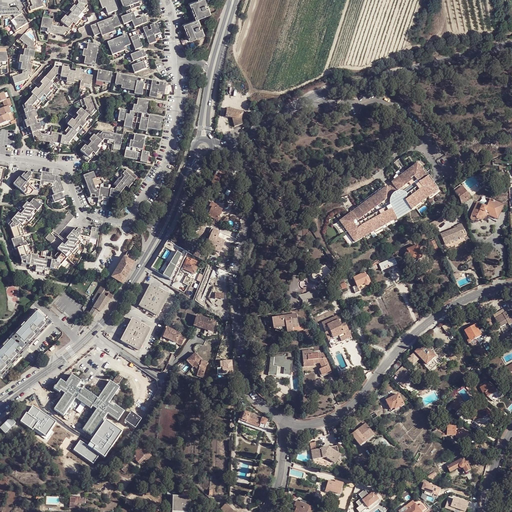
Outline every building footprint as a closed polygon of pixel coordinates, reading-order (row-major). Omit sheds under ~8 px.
[(28,0),(30,5),(29,8),(30,11),(45,7),(42,0),(28,0)] [(83,11),(88,10),(83,0),(71,0),(72,4),(76,3),(74,6),(68,3),(62,9),(67,13),(60,21),(63,26),(59,27),(57,23),(52,23),(52,20),(43,18),(40,31),(46,32),(46,35),(51,36),(51,33),(65,35),(69,30),(74,26),(75,25),(81,22),(81,20),(82,18),(86,17),(86,16),(85,12),(83,11)] [(116,5),(113,6),(112,1),(111,0),(99,0),(103,10),(106,9),(108,14),(109,14),(118,11),(116,5)] [(132,29),(147,23),(145,16),(141,18),(136,8),(141,5),(139,0),(134,0),(135,0),(134,0),(119,0),(125,12),(120,15),(125,25),(129,23),(132,29)] [(188,43),(205,36),(199,20),(212,15),(205,0),(196,0),(197,1),(188,5),(194,22),(182,26),(188,43)] [(29,22),(21,10),(18,8),(18,7),(3,9),(2,4),(0,4),(0,65),(1,65),(7,64),(7,52),(5,51),(0,50),(0,18),(10,19),(15,27),(12,28),(15,31),(29,22)] [(105,37),(116,32),(121,30),(117,20),(113,21),(100,27),(100,25),(94,27),(98,37),(104,35),(105,37)] [(154,37),(160,34),(155,23),(129,35),(136,51),(156,42),(154,37)] [(29,79),(38,45),(31,42),(24,35),(17,41),(19,45),(20,45),(21,45),(22,44),(27,47),(27,50),(22,49),(21,55),(18,56),(17,61),(19,63),(18,68),(22,70),(21,73),(17,74),(16,72),(10,73),(14,83),(29,79)] [(124,48),(130,45),(126,35),(107,43),(112,55),(125,50),(124,48)] [(85,64),(96,66),(97,59),(95,59),(98,45),(90,44),(89,50),(85,49),(84,57),(86,58),(85,64)] [(145,66),(149,64),(143,50),(130,56),(133,61),(130,62),(135,74),(146,69),(145,66)] [(85,88),(90,89),(92,76),(83,75),(83,71),(56,66),(32,92),(34,94),(24,104),(26,110),(24,113),(26,118),(23,120),(25,127),(28,126),(30,132),(32,131),(35,138),(49,142),(48,146),(52,147),(53,145),(59,146),(61,144),(67,144),(96,113),(90,98),(81,101),(82,106),(85,106),(87,109),(85,111),(80,109),(68,122),(68,126),(65,130),(62,130),(62,133),(47,129),(46,131),(46,132),(42,133),(41,129),(42,127),(36,110),(37,108),(48,96),(51,96),(54,92),(52,90),(56,87),(54,84),(57,81),(55,78),(58,75),(62,76),(61,80),(67,81),(66,84),(74,86),(74,83),(81,84),(80,89),(85,91),(85,88)] [(97,82),(108,84),(110,74),(99,72),(97,82)] [(158,92),(165,94),(167,83),(118,74),(116,84),(122,86),(122,89),(135,91),(134,94),(157,98),(158,92)] [(0,125),(10,122),(8,115),(10,115),(8,108),(12,107),(9,99),(5,100),(3,94),(0,94),(0,103),(2,103),(4,108),(0,109),(0,116),(0,118),(0,117),(0,125)] [(147,128),(161,131),(163,118),(150,115),(149,119),(145,118),(149,101),(138,99),(137,106),(134,105),(132,112),(121,110),(119,120),(125,121),(124,127),(146,131),(147,128)] [(225,118),(231,119),(244,122),(245,121),(250,114),(227,110),(225,118)] [(112,146),(111,148),(111,152),(119,153),(120,149),(120,148),(122,138),(100,133),(94,139),(93,138),(88,144),(90,146),(87,149),(85,147),(79,154),(87,160),(92,155),(94,157),(100,151),(98,149),(105,142),(108,142),(107,145),(112,146)] [(129,147),(133,148),(132,151),(126,150),(124,157),(138,160),(140,150),(141,144),(144,144),(145,137),(135,135),(134,141),(130,140),(129,147)] [(140,162),(148,163),(150,153),(142,151),(140,162)] [(416,164),(339,221),(354,243),(406,214),(436,192),(416,164)] [(42,173),(42,175),(28,171),(23,176),(21,177),(13,184),(26,194),(29,191),(27,190),(33,185),(41,185),(40,188),(43,189),(46,187),(50,188),(51,190),(54,195),(52,196),(54,203),(65,199),(62,192),(66,191),(61,181),(60,179),(58,178),(53,177),(53,174),(43,173),(42,173)] [(128,190),(137,179),(127,171),(125,173),(123,171),(120,175),(121,176),(113,186),(115,188),(113,191),(101,189),(98,192),(94,191),(91,182),(95,181),(92,173),(83,177),(90,199),(97,201),(97,205),(101,206),(102,203),(107,204),(109,201),(116,201),(124,190),(128,190)] [(214,185),(212,189),(221,192),(226,180),(225,180),(227,175),(222,174),(222,175),(221,175),(220,177),(216,175),(212,184),(214,185)] [(460,198),(461,205),(471,198),(464,188),(456,193),(460,198)] [(241,197),(237,194),(233,200),(238,203),(241,197)] [(89,240),(96,241),(98,231),(89,230),(87,233),(75,229),(65,240),(57,250),(58,252),(54,257),(51,257),(51,258),(31,255),(31,253),(29,253),(26,246),(29,245),(27,241),(25,242),(23,236),(24,236),(22,229),(28,222),(29,224),(32,220),(34,218),(32,216),(41,206),(31,199),(28,204),(26,204),(19,212),(7,225),(9,226),(13,239),(11,240),(14,250),(16,249),(21,262),(21,264),(29,265),(28,268),(35,270),(35,272),(41,273),(42,271),(48,272),(49,270),(57,271),(58,269),(71,254),(73,255),(78,250),(76,248),(77,247),(80,243),(88,244),(89,240)] [(477,203),(472,215),(479,219),(480,219),(481,219),(482,219),(483,219),(484,219),(485,218),(485,217),(486,217),(486,216),(487,215),(497,219),(504,205),(490,199),(486,207),(477,203)] [(214,207),(209,215),(218,221),(224,210),(219,207),(218,209),(214,207)] [(54,228),(53,230),(46,238),(51,243),(59,235),(74,218),(66,212),(65,212),(65,213),(65,214),(66,215),(54,227),(54,228)] [(458,227),(440,234),(444,245),(450,243),(449,241),(458,237),(459,238),(459,239),(460,239),(461,239),(462,239),(463,239),(463,238),(464,238),(464,237),(464,236),(464,235),(464,234),(462,230),(460,231),(458,227)] [(214,230),(212,235),(207,247),(220,253),(223,246),(221,246),(223,240),(218,238),(221,232),(214,230)] [(436,244),(434,241),(434,240),(429,243),(432,251),(434,251),(437,250),(438,248),(436,244)] [(164,246),(165,247),(171,250),(174,246),(167,242),(164,246)] [(417,245),(405,250),(406,253),(405,255),(406,257),(408,257),(410,256),(412,260),(416,258),(419,259),(421,259),(422,256),(419,251),(420,251),(417,245)] [(196,249),(193,256),(199,258),(202,252),(196,249)] [(134,265),(138,259),(127,253),(111,278),(122,285),(134,265)] [(198,264),(191,261),(188,259),(184,269),(195,273),(199,264),(198,264)] [(387,261),(379,264),(381,271),(386,269),(386,267),(389,265),(390,268),(397,265),(395,260),(392,261),(391,260),(387,261)] [(323,268),(321,266),(320,266),(319,266),(318,266),(317,267),(317,268),(317,269),(317,270),(311,276),(311,277),(311,278),(312,278),(312,279),(313,279),(313,280),(314,280),(315,280),(315,279),(318,283),(330,272),(324,266),(323,268)] [(357,286),(357,287),(364,284),(365,285),(366,285),(367,286),(368,285),(369,285),(369,284),(370,284),(370,283),(370,282),(368,278),(367,278),(364,273),(353,278),(357,286)] [(191,298),(194,300),(202,278),(199,277),(191,298)] [(339,283),(335,286),(338,292),(347,288),(344,283),(340,285),(339,283)] [(152,286),(141,308),(157,317),(169,295),(152,286)] [(88,316),(94,319),(98,312),(99,313),(108,303),(110,301),(113,297),(109,295),(109,294),(109,293),(109,292),(108,292),(108,291),(107,291),(106,291),(106,292),(105,292),(104,291),(105,290),(100,287),(92,300),(94,301),(96,302),(95,305),(93,308),(88,316)] [(301,303),(319,300),(317,291),(299,294),(301,303)] [(215,293),(215,301),(215,304),(224,304),(224,293),(215,293)] [(14,334),(29,348),(52,322),(37,309),(14,334)] [(504,310),(494,316),(501,327),(508,323),(510,325),(511,324),(511,316),(509,318),(506,313),(505,313),(504,310)] [(278,317),(272,318),(272,322),(273,327),(286,325),(287,330),(293,329),(292,325),(298,324),(297,314),(282,317),(282,318),(278,319),(278,317)] [(320,323),(323,328),(326,326),(328,331),(325,333),(324,333),(326,338),(331,336),(333,339),(339,337),(341,342),(347,339),(346,338),(350,336),(344,323),(340,325),(337,327),(335,322),(338,321),(335,316),(320,323)] [(201,318),(198,327),(214,332),(216,322),(201,318)] [(134,320),(122,342),(139,351),(151,329),(134,320)] [(447,324),(443,326),(447,333),(451,330),(447,324)] [(476,325),(468,329),(471,334),(468,336),(470,339),(467,341),(470,345),(470,344),(471,345),(471,346),(472,346),(473,347),(474,347),(475,346),(476,346),(485,341),(483,338),(487,336),(483,330),(479,331),(476,325)] [(167,330),(163,339),(182,347),(186,338),(167,330)] [(9,339),(11,341),(20,349),(19,350),(21,352),(23,354),(29,348),(14,334),(9,339)] [(0,352),(11,341),(9,339),(0,349),(0,352)] [(20,349),(11,341),(0,352),(0,373),(0,374),(3,371),(21,352),(19,350),(20,349)] [(424,344),(415,352),(427,365),(436,357),(424,344)] [(307,356),(302,357),(304,372),(318,371),(321,378),(331,373),(323,355),(313,355),(313,351),(306,352),(307,356)] [(21,352),(3,371),(6,373),(23,354),(21,352)] [(195,354),(187,363),(193,369),(194,368),(198,372),(196,377),(203,379),(207,364),(201,362),(202,360),(195,354)] [(274,361),(270,361),(269,373),(273,374),(272,376),(277,376),(278,367),(285,368),(284,375),(291,376),(293,361),(274,359),(274,361)] [(222,368),(223,374),(233,373),(232,361),(220,361),(220,366),(223,366),(223,367),(222,368)] [(404,365),(395,374),(400,378),(409,370),(404,365)] [(115,381),(116,382),(118,383),(119,384),(124,379),(119,375),(115,381)] [(407,375),(400,382),(403,386),(404,385),(407,388),(412,384),(411,383),(413,381),(407,375)] [(67,385),(62,381),(58,388),(57,387),(56,389),(57,390),(56,391),(61,394),(63,392),(67,395),(57,411),(66,417),(78,398),(93,408),(94,407),(98,410),(84,431),(86,432),(83,436),(77,432),(71,441),(79,447),(66,466),(75,472),(88,453),(87,452),(89,448),(100,455),(106,447),(93,438),(109,414),(119,421),(125,412),(115,406),(114,408),(110,405),(120,388),(117,386),(114,384),(111,382),(98,400),(84,390),(83,391),(78,388),(82,382),(74,376),(67,385)] [(239,384),(238,378),(228,379),(229,388),(239,384)] [(239,385),(239,384),(229,388),(226,391),(227,393),(238,386),(239,385)] [(490,384),(482,390),(486,395),(488,393),(491,398),(499,392),(495,387),(494,388),(490,384)] [(399,394),(386,401),(391,410),(395,409),(395,410),(405,405),(399,394)] [(456,401),(451,406),(458,412),(462,408),(456,401)] [(477,408),(472,411),(474,414),(471,416),(474,420),(479,417),(479,418),(480,419),(481,419),(482,419),(483,419),(483,418),(485,418),(489,415),(489,414),(492,412),(488,410),(485,405),(478,409),(477,408)] [(446,411),(453,417),(458,412),(451,406),(446,411)] [(245,412),(241,421),(264,429),(268,420),(245,412)] [(67,428),(70,424),(60,417),(54,427),(49,424),(43,433),(52,439),(54,437),(58,440),(57,442),(61,446),(71,431),(67,428)] [(360,446),(365,442),(374,435),(365,424),(351,435),(360,446)] [(449,426),(448,436),(458,436),(457,438),(463,444),(467,440),(470,442),(473,438),(464,430),(460,435),(457,432),(457,426),(449,426)] [(438,431),(435,436),(441,439),(444,434),(438,431)] [(374,435),(365,442),(366,443),(375,436),(374,435)] [(311,450),(313,459),(326,457),(327,458),(335,463),(341,455),(338,453),(337,446),(311,450)] [(143,448),(134,457),(136,460),(139,464),(146,458),(148,460),(152,456),(143,448)] [(452,472),(460,468),(462,469),(463,468),(466,473),(471,470),(466,457),(448,465),(452,472)] [(328,480),(324,491),(330,493),(330,492),(339,495),(343,484),(335,481),(334,483),(328,480)] [(359,505),(362,503),(369,510),(380,501),(371,491),(367,494),(363,490),(358,495),(361,498),(356,502),(359,505)] [(175,500),(174,511),(175,511),(188,511),(189,501),(190,501),(190,496),(173,497),(173,500),(175,500)] [(70,497),(69,507),(77,508),(77,504),(85,504),(85,498),(81,498),(81,497),(70,497)] [(298,506),(297,508),(295,511),(312,511),(315,508),(297,501),(295,505),(298,506)] [(225,503),(220,508),(221,509),(222,511),(228,511),(231,509),(225,503)]
